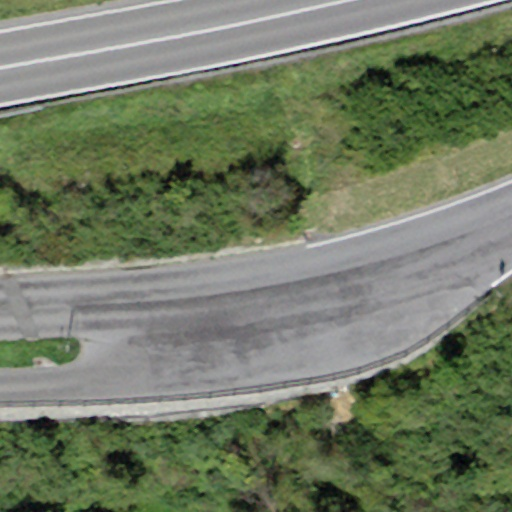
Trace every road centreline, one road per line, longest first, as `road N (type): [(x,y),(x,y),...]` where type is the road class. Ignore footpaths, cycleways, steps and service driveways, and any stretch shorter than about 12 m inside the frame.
road 1 (primary): [(340,0),(0,68)]
road 2 (tertiary): [(179,295),(368,263),(511,213)]
road 3 (residential): [(179,295),(182,335),(174,359),(155,374),(0,385)]
road 4 (tertiary): [(0,305),(179,295)]
